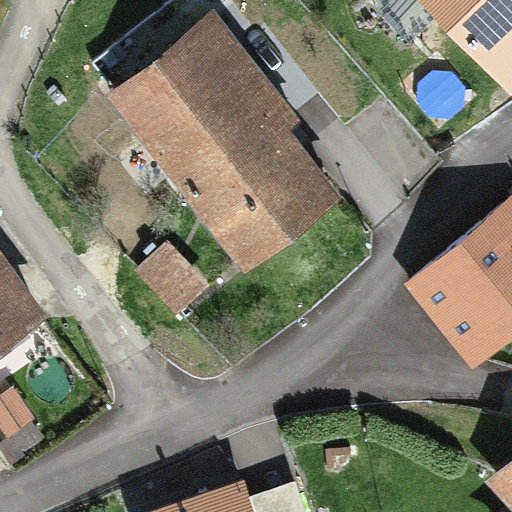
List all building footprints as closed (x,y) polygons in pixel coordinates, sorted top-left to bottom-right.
[(191,0),(171,0),(86,64),(234,259),(323,192),(277,131),(286,125),(191,0)] [(511,0),(429,0),(509,83),(511,79),(511,0)] [(511,210),(407,291),(462,362),(511,323),(511,210)] [(155,244),(129,268),(169,310),(196,286),(155,244)] [(0,261),(0,334),(34,312),(0,261)] [(511,511),(511,450),(485,473),(511,505),(511,511)] [(229,511),(214,465),(120,496),(125,511),(229,511)]
